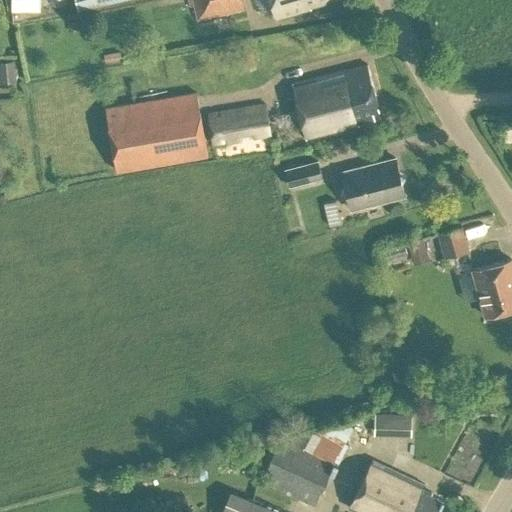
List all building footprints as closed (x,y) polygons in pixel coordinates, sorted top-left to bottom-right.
[(10,0),(11,10),(40,10),(39,0),(10,0)] [(75,0),(77,9),(114,0),(75,0)] [(191,0),(196,20),(244,9),(242,0),(191,0)] [(269,0),(275,18),(310,9),(309,6),(321,3),(320,0),(321,0),(269,0)] [(67,22),(69,31),(79,29),(76,19),(67,22)] [(242,70),(255,67),(252,51),(239,54),(242,70)] [(0,61),(0,81),(16,80),(14,60),(0,61)] [(379,107),(368,64),(293,83),(307,137),(375,120),(373,109),(379,107)] [(117,169),(208,154),(198,91),(106,106),(117,169)] [(267,103),(255,105),(208,112),(213,142),(271,133),(267,103)] [(399,169),(396,156),(341,170),(345,183),(340,189),(347,193),(351,206),(405,192),(402,179),(405,173),(399,169)] [(289,183),(322,174),(318,159),(285,167),(289,183)] [(438,231),(441,241),(444,254),(467,247),(461,225),(438,231)] [(422,236),(406,240),(407,241),(413,264),(429,259),(424,241),(422,236)] [(511,305),(511,262),(511,257),(471,267),(483,313),(511,305)] [(399,427),(399,434),(405,434),(410,434),(411,414),(399,414),(399,427)] [(310,432),(303,448),(335,464),(348,442),(344,440),(351,428),(331,416),(323,430),(310,432)] [(258,477),(296,495),(312,503),(332,463),(291,443),(290,447),(276,440),(258,477)] [(421,484),(371,459),(348,507),(359,511),(436,511),(442,501),(418,490),(421,484)] [(219,511),(282,511),(264,504),(229,489),(219,511)]
